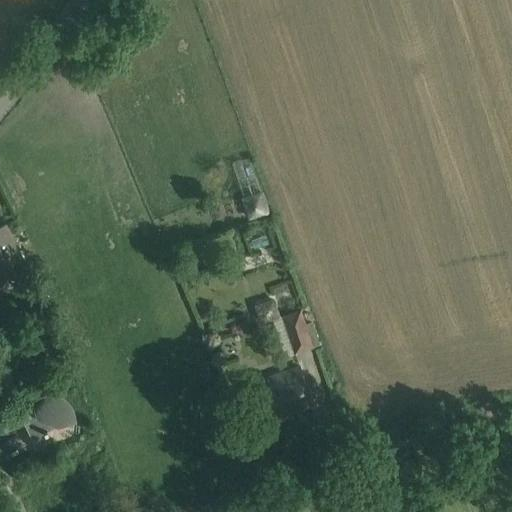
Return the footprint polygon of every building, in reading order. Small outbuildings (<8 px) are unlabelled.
[(0,274),(23,265),(6,224),(0,226),(0,274)] [(43,285),(34,289),(38,299),(48,295),(43,285)] [(294,352),(298,350),(297,346),(306,343),(308,347),(312,345),(299,308),(281,314),(294,352)] [(311,404),(298,365),(255,380),(267,415),(289,408),(291,411),(311,404)] [(37,409),(24,416),(34,436),(44,431),(45,433),(48,431),(47,430),(54,426),(56,425),(56,426),(57,427),(58,423),(72,419),(72,421),(73,421),(73,419),(73,417),(73,415),(72,413),(71,411),(70,409),(69,407),(68,405),(67,404),(65,403),(64,401),(62,400),(60,399),(58,398),(56,398),(54,397),(52,397),(50,397),(48,397),(46,397),(44,397),(42,398),(33,402),(37,409)] [(101,443),(73,448),(75,460),(103,454),(101,443)]
